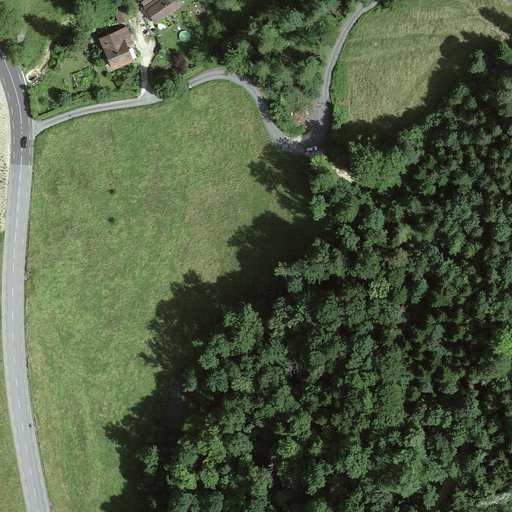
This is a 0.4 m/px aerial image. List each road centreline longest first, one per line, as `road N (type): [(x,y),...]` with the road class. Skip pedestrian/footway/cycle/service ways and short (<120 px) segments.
road 1 (residential): [(370,0),(339,41),(316,147),(290,148),(246,82),(223,74),(21,130)]
road 2 (secondary): [(38,511),(14,351),(21,130)]
road 3 (track): [(511,65),(489,72),(397,182),(349,180),(316,147)]
road 4 (track): [(458,460),(511,347)]
